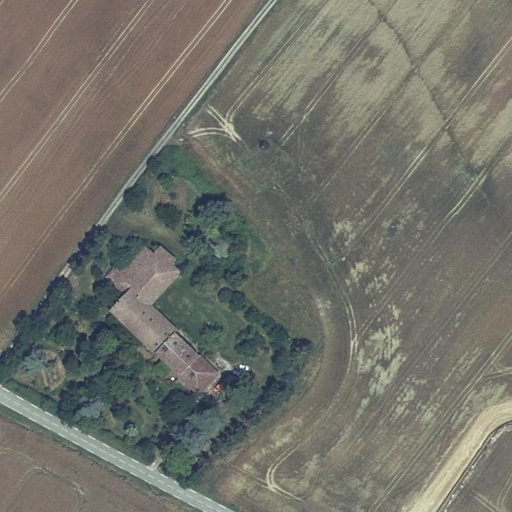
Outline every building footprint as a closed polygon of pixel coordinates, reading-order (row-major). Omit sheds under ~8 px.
[(150,248),(130,272),(140,280),(150,268),(160,257),(150,248)] [(163,253),(160,257),(150,268),(159,275),(167,264),(171,259),(163,253)] [(167,264),(180,276),(184,271),(178,266),(180,264),(172,257),(171,259),(167,264)] [(148,302),(155,308),(180,276),(167,264),(159,275),(150,268),(140,280),(138,283),(153,295),(148,302)] [(119,318),(145,341),(209,397),(227,374),(155,308),(148,302),(153,295),(138,283),(140,280),(130,272),(126,276),(119,270),(110,279),(118,286),(115,289),(131,304),(119,318)]
